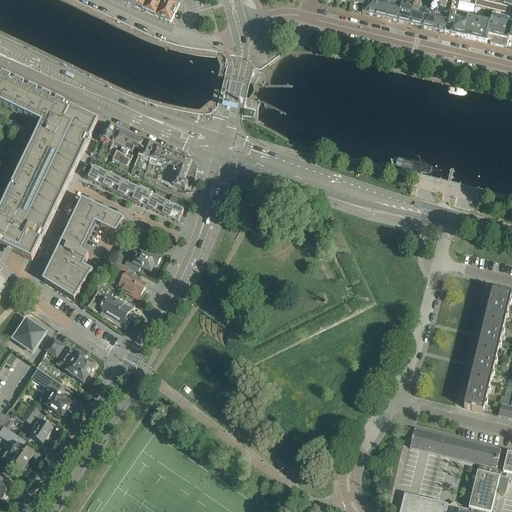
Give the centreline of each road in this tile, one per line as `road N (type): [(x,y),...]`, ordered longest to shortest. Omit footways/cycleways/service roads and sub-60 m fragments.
road 1 (residential): [(197,244),(75,186),(28,285)]
road 2 (residential): [(223,147),(0,48)]
road 3 (secondary): [(452,217),(223,147)]
road 4 (residential): [(307,17),(511,66)]
road 5 (secondary): [(25,511),(130,365)]
road 6 (residential): [(390,402),(413,360),(441,263)]
road 7 (secondary): [(130,365),(197,244)]
road 8 (residential): [(130,365),(40,305),(28,285)]
road 9 (residential): [(511,432),(390,402)]
road 10 (residential): [(357,511),(349,469),(390,402)]
